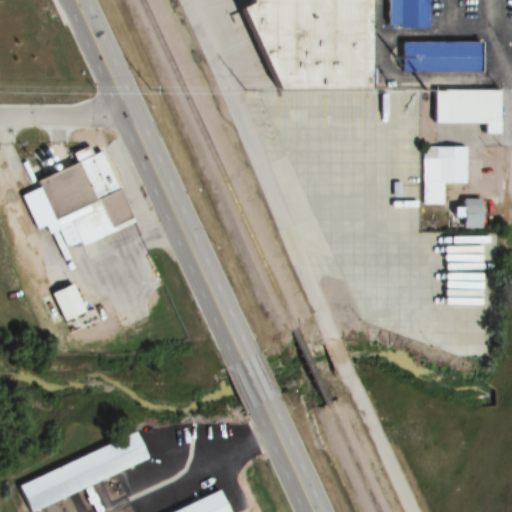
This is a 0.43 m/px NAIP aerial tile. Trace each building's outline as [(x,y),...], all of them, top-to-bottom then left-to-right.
[(363,0),(363,90),(266,89),(230,7),(241,3),(241,0),(363,0)] [(384,0),(384,27),(426,27),(425,0),(384,0)] [(475,72),(475,42),(397,42),(397,72),(475,72)] [(429,90),(429,124),(479,124),(479,134),(494,134),(494,90),(429,90)] [(462,184),(463,147),(419,147),(418,204),(440,204),(440,187),(446,187),(446,183),(462,184)] [(100,149),(88,154),(86,148),(69,154),(73,167),(15,189),(31,230),(40,227),(43,234),(55,230),(63,250),(129,224),(100,149)] [(457,228),(477,228),(477,200),(457,200),(457,228)] [(116,330),(104,299),(78,309),(69,283),(47,291),(68,348),(116,330)] [(143,461),(131,433),(13,484),(25,511),(143,461)] [(167,511),(223,511),(215,492),(167,511)]
